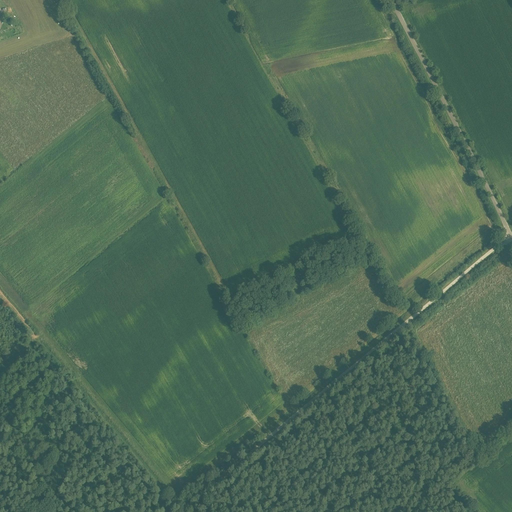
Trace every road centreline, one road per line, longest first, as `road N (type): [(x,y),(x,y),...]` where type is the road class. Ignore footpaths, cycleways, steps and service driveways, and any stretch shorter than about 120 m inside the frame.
road 1 (unclassified): [(178,511),(511,239)]
road 2 (unclassified): [(511,239),(391,0)]
